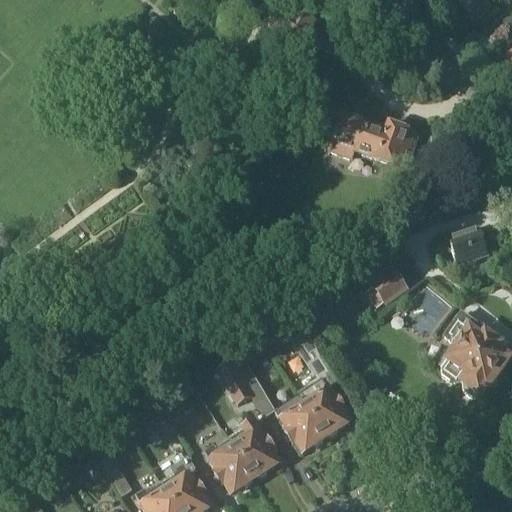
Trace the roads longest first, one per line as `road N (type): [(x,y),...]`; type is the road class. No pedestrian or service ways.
road 1 (residential): [(511,140),(492,100),(390,0)]
road 2 (residential): [(352,511),(434,473),(511,458)]
